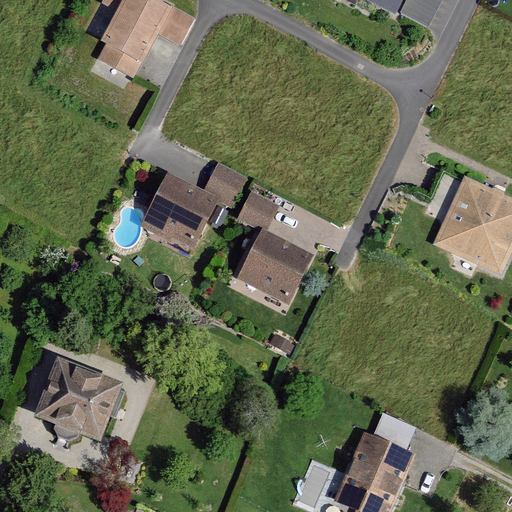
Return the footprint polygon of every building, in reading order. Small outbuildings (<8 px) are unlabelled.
[(103,0),(101,5),(114,12),(98,43),(105,47),(98,61),(131,78),(165,11),(144,0),(103,0)] [(366,0),(397,15),(404,0),(366,0)] [(444,2),(439,0),(411,0),(410,3),(436,17),(444,2)] [(436,17),(410,3),(402,17),(429,31),(436,17)] [(216,203),(164,179),(146,217),(162,224),(168,237),(194,250),(216,203)] [(511,254),(511,203),(468,184),(446,234),(458,240),(453,253),(503,275),(511,254)] [(240,217),(269,230),(281,202),(252,190),(240,217)] [(311,260),(260,236),(242,274),(257,281),(263,294),(289,307),(311,260)] [(117,391),(54,369),(37,415),(55,421),(52,428),(55,438),(69,443),(79,438),(82,431),(101,438),(117,391)] [(377,436),(411,444),(416,423),(382,415),(377,436)] [(390,511),(413,460),(368,440),(340,501),(360,510),(359,511),(390,511)]
